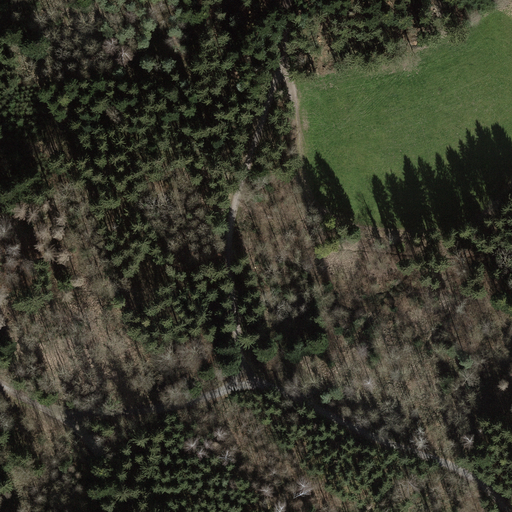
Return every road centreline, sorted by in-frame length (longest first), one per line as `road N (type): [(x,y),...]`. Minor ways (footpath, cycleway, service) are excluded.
road 1 (track): [(0,380),(72,419),(256,362),(504,511)]
road 2 (track): [(281,0),(277,67),(230,226),(256,362)]
